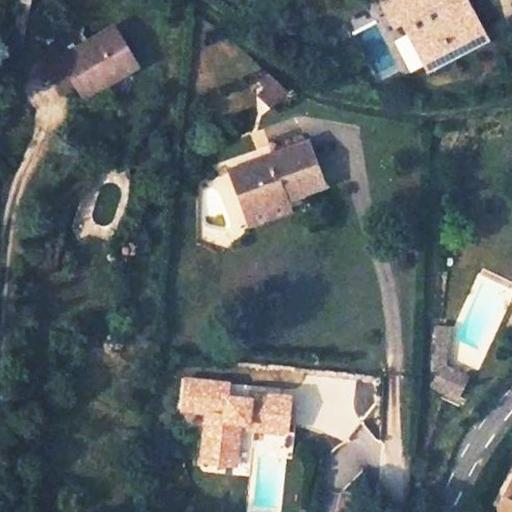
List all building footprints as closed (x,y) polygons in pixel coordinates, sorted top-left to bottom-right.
[(384,0),(397,22),(405,18),(413,32),(421,28),(430,45),(444,38),(450,48),(468,38),(448,0),(384,0)] [(421,28),(413,32),(433,71),(490,38),(469,0),(448,0),(468,38),(450,48),(444,38),(430,45),(421,28)] [(79,84),(92,106),(113,95),(115,86),(111,79),(113,75),(133,63),(112,29),(93,41),(85,39),(84,45),(64,58),(79,84)] [(59,50),(40,62),(59,95),(79,84),(64,58),(59,50)] [(252,87),(272,109),(288,94),(269,72),(252,87)] [(232,166),(245,202),(284,187),(286,193),(287,196),(326,181),(310,137),(271,151),(273,156),(265,159),(263,155),(232,166)] [(284,187),(245,202),(247,207),(286,193),(284,187)] [(450,359),(454,322),(440,321),(436,363),(450,359)] [(450,359),(436,363),(442,366),(436,381),(460,392),(470,372),(450,362),(450,359)] [(211,409),(205,460),(240,463),(244,419),(251,420),(251,425),(291,428),(294,391),(254,388),(253,395),(230,394),(229,410),(211,409)] [(511,511),(511,476),(493,511),(511,511)]
